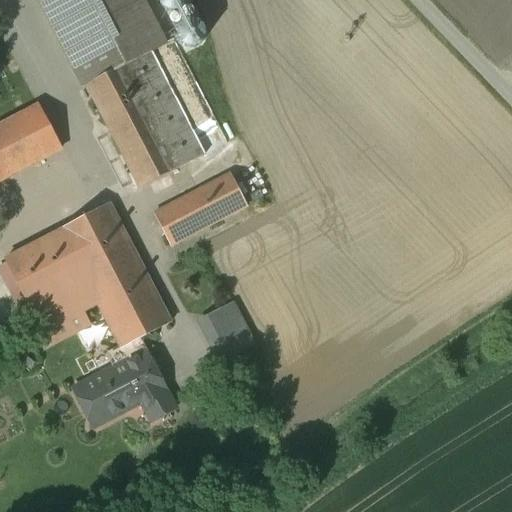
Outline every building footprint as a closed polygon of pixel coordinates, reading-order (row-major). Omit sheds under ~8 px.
[(141,0),(42,0),(86,86),(151,52),(164,44),(141,0)] [(156,0),(182,49),(210,34),(192,0),(156,0)] [(151,52),(86,86),(140,189),(205,155),(151,52)] [(0,181),(61,149),(39,106),(0,126),(0,181)] [(230,175),(154,215),(171,247),(247,207),(230,175)] [(109,206),(5,260),(36,319),(55,309),(61,322),(97,304),(120,347),(121,349),(140,339),(170,324),(109,206)] [(253,346),(232,306),(207,319),(228,358),(253,346)] [(55,309),(36,319),(43,332),(61,322),(55,309)] [(218,363),(228,358),(207,319),(198,324),(218,363)] [(113,370),(75,390),(94,427),(142,402),(147,412),(169,400),(149,362),(152,361),(140,339),(121,349),(120,347),(105,354),(113,370)] [(174,409),(169,400),(147,412),(151,420),(174,409)]
